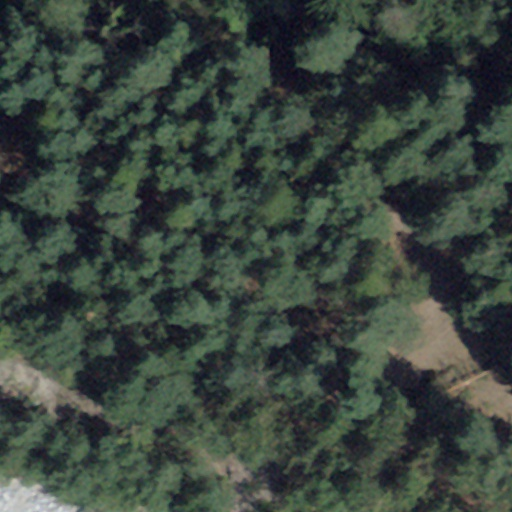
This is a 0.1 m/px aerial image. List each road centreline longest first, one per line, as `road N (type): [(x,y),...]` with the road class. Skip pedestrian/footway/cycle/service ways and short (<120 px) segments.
road 1 (track): [(511,363),(122,240),(0,187)]
road 2 (track): [(498,355),(452,234),(376,105),(269,0)]
